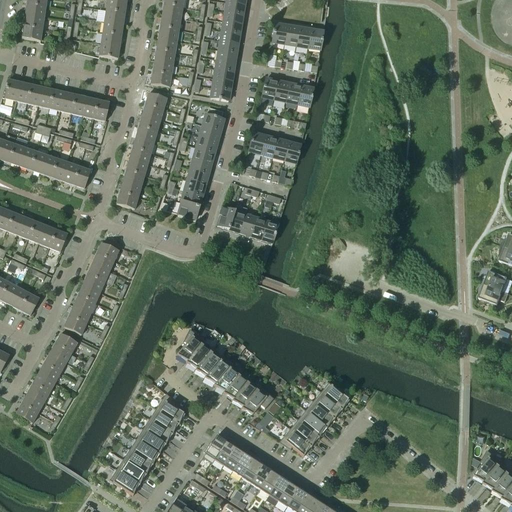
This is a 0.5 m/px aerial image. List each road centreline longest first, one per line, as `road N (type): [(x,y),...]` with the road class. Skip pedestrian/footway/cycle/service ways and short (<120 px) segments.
road 1 (residential): [(95,222),(179,253),(196,249),(236,124),(257,0)]
road 2 (residential): [(475,511),(369,422),(311,488),(216,415)]
road 3 (residential): [(95,222),(112,173),(110,151),(123,134),(128,86)]
road 4 (residential): [(38,346),(59,304),(59,282),(74,270),(95,222)]
road 5 (residential): [(128,86),(0,56)]
